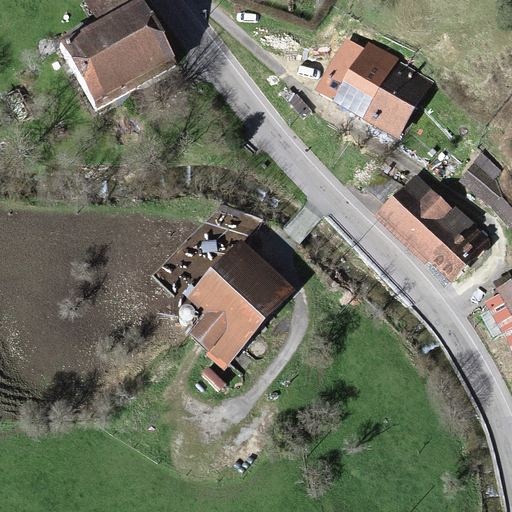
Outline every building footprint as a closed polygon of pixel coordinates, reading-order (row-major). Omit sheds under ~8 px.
[(134,16),(60,61),(96,119),(170,73),(134,16)] [(360,60),(328,118),(393,153),(425,95),(360,60)] [(23,94),(2,104),(17,136),(38,126),(23,94)] [(511,190),(465,151),(444,177),(511,232),(511,190)] [(417,186),(378,226),(446,293),(485,254),(417,186)] [(239,255),(187,309),(240,358),(291,303),(239,255)] [(511,281),(499,289),(503,295),(489,302),(506,329),(511,345),(511,281)]
